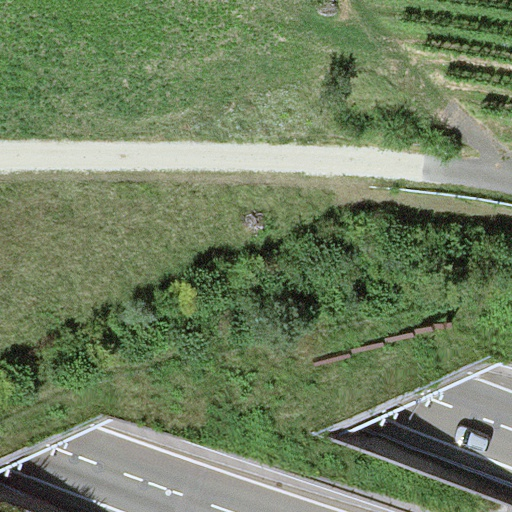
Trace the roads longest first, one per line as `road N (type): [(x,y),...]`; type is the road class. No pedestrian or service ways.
road 1 (motorway): [(511,430),(0,224)]
road 2 (track): [(0,151),(387,159),(502,182)]
road 3 (track): [(345,0),(420,94),(486,148),(502,182)]
road 4 (motorway): [(0,430),(223,511)]
